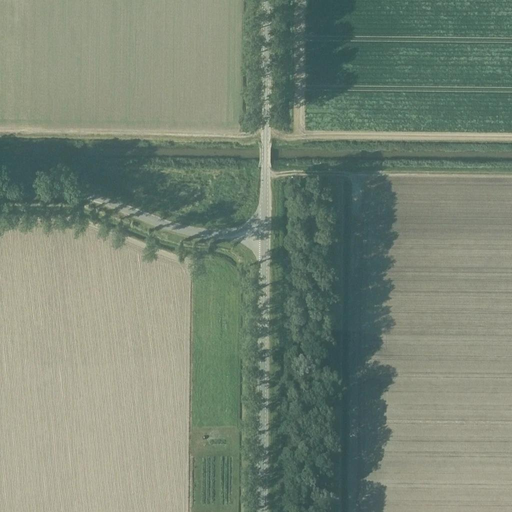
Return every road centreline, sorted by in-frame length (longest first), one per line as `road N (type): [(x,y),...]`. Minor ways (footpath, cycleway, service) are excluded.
road 1 (unclassified): [(260,511),(263,235)]
road 2 (unclassified): [(263,235),(174,228),(83,194),(0,192)]
road 3 (unclassified): [(263,235),(266,0)]
